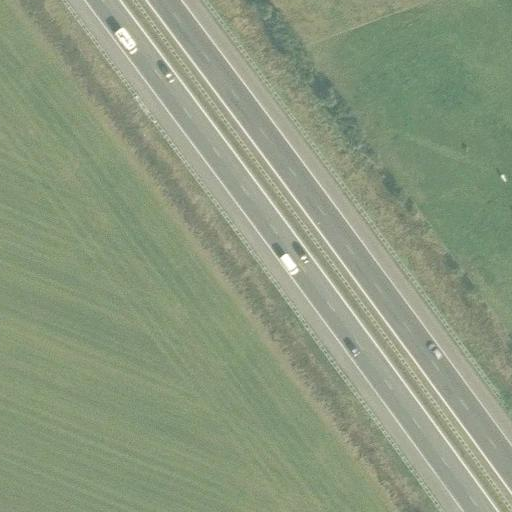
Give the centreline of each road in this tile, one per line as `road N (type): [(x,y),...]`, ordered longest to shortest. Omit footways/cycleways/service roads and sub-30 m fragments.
road 1 (motorway): [(98,0),(477,511)]
road 2 (motorway): [(511,473),(163,0)]
